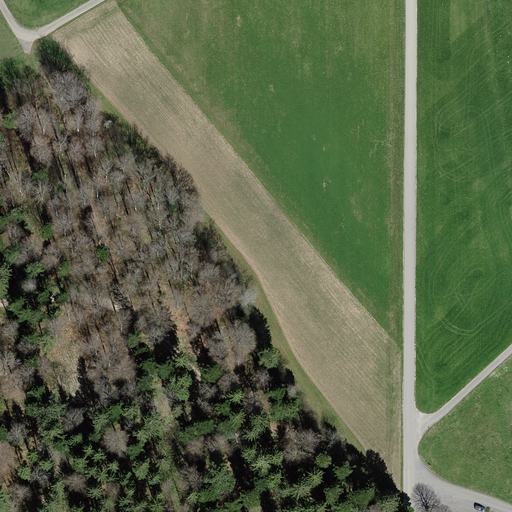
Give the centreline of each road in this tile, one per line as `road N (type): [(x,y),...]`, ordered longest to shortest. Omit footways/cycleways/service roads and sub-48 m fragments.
road 1 (unclassified): [(410,0),(407,486)]
road 2 (track): [(339,511),(141,312)]
road 3 (track): [(141,312),(114,293),(80,285),(0,290)]
road 4 (track): [(407,426),(455,406),(511,355)]
